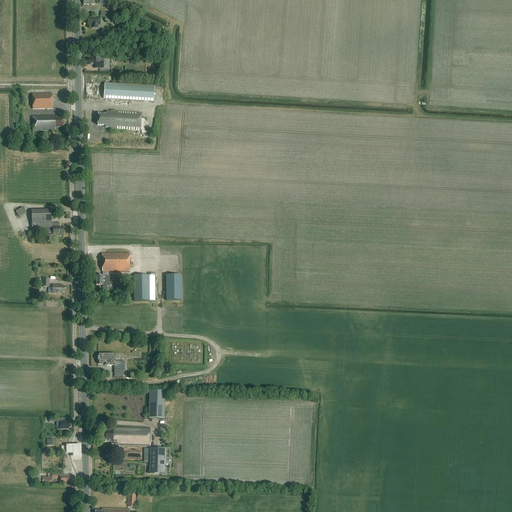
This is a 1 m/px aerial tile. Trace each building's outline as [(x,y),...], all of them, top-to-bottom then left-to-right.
[(88,25),(91,25),(91,29),(98,29),(98,25),(100,25),(101,18),(88,18),(88,20),(87,20),(87,21),(88,21),(88,25)] [(105,59),(100,59),(96,59),(96,58),(88,58),(88,65),(96,65),(96,68),(105,68),(105,59)] [(153,102),(154,97),(154,86),(104,83),(103,97),(105,99),(153,102)] [(52,94),(32,94),(33,110),(53,109),(52,94)] [(98,114),(98,125),(105,126),(105,127),(109,128),(109,129),(140,131),(140,130),(145,131),(145,119),(140,119),(141,114),(106,112),(106,115),(98,114)] [(56,116),(33,116),(33,131),(56,130),(56,128),(63,128),(63,118),(56,118),(56,116)] [(23,206),(16,211),(19,217),(27,213),(23,206)] [(32,229),(45,228),(46,233),(53,233),(53,236),(63,236),(63,229),(59,229),(59,224),(52,224),(51,210),(31,211),(32,229)] [(37,231),(29,231),(29,241),(37,241),(37,231)] [(102,272),(114,272),(129,272),(129,254),(102,254),(102,272)] [(109,276),(103,276),(96,276),(96,286),(103,285),(103,291),(110,291),(109,276)] [(150,301),(149,276),(134,276),(134,301),(150,301)] [(166,276),(166,301),(182,301),(182,276),(179,276),(166,276)] [(48,288),(52,288),(52,294),(63,294),(63,292),(65,292),(65,288),(63,287),(63,286),(52,285),(52,286),(48,285),(48,279),(42,279),(42,288),(48,288)] [(106,365),(114,364),(114,373),(125,373),(125,361),(115,362),(115,353),(99,353),(99,363),(106,363),(106,365)] [(150,391),(149,418),(164,419),(165,392),(150,391)] [(105,431),(104,442),(112,442),(112,444),(117,444),(117,445),(149,446),(150,429),(112,428),(112,431),(105,431)] [(76,445),(67,445),(68,454),(74,454),(74,458),(76,458),(83,458),(83,444),(76,445)] [(150,448),(149,473),(165,474),(166,449),(150,448)] [(60,475),(60,483),(70,484),(70,482),(72,482),(72,477),(70,477),(70,476),(60,475)] [(129,492),(127,507),(136,508),(137,493),(129,492)]
